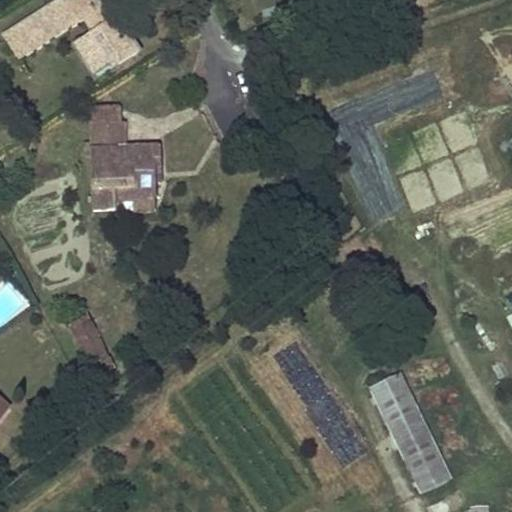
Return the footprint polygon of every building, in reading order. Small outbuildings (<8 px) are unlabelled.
[(58,0),(4,35),(19,58),(84,16),(93,32),(82,39),(103,72),(136,51),(115,18),(109,22),(100,7),(110,0),(58,0)] [(82,39),(74,44),(95,78),(103,72),(82,39)] [(118,123),(117,108),(91,110),(91,150),(94,210),(115,208),(115,202),(137,201),(155,200),(152,173),(159,173),(157,146),(124,148),(122,122),(118,123)] [(155,200),(137,201),(138,211),(155,209),(155,200)] [(102,333),(90,313),(69,325),(81,345),(84,343),(95,361),(109,352),(99,334),(102,333)] [(400,378),(371,392),(421,496),(450,482),(400,378)] [(0,416),(10,405),(0,397),(0,416)]
